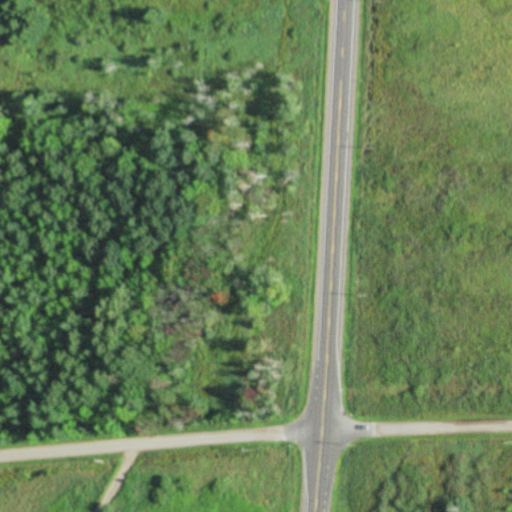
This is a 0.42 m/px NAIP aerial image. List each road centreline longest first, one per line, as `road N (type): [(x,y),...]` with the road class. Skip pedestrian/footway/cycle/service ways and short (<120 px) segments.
road 1 (primary): [(334,0),(303,511)]
road 2 (residential): [(0,448),(194,435),(310,441)]
road 3 (residential): [(310,441),(511,436)]
